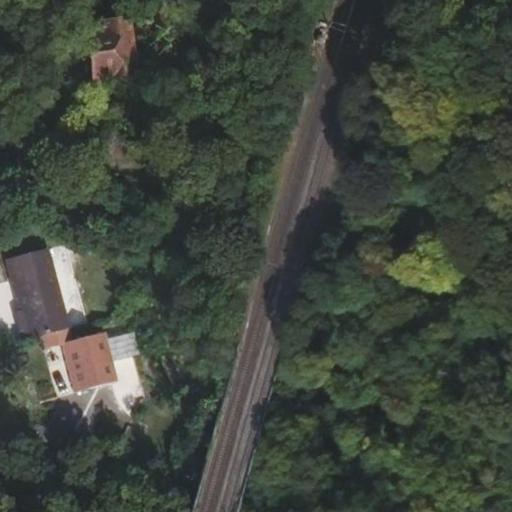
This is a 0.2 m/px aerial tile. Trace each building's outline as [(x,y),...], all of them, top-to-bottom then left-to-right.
[(111,76),(131,69),(114,15),(93,22),(94,25),(75,31),(91,79),(111,73),(111,76)] [(66,242),(23,252),(36,304),(43,333),(64,328),(85,323),(66,242)] [(36,304),(30,305),(37,335),(43,333),(36,304)] [(67,341),(64,328),(43,333),(37,335),(36,335),(40,348),(59,343),(70,392),(113,382),(108,362),(102,339),(101,334),(67,341)] [(108,362),(137,354),(131,331),(102,339),(108,362)]
